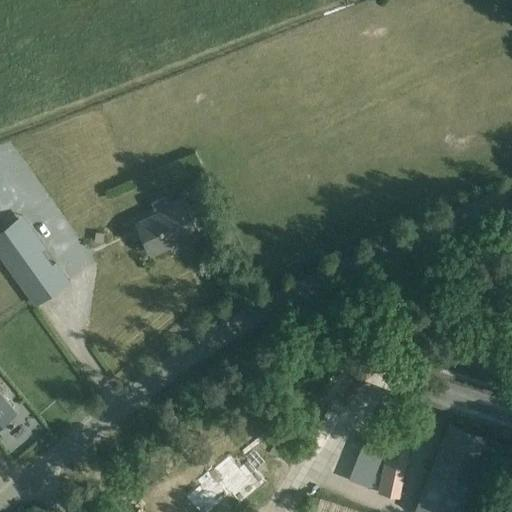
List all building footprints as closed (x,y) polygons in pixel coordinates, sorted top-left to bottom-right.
[(160,207),(169,203),(166,195),(152,201),(157,213),(162,211),(160,207)] [(162,211),(157,213),(138,221),(152,252),(181,239),(183,243),(201,235),(184,196),(169,203),(160,207),(162,211)] [(0,254),(18,280),(51,256),(37,238),(31,242),(20,228),(27,223),(14,204),(0,213),(0,254)] [(511,356),(440,333),(430,365),(423,385),(419,397),(511,427),(511,356)] [(423,385),(430,365),(421,362),(415,382),(423,385)] [(0,388),(0,422),(16,409),(0,388)] [(450,420),(415,510),(420,511),(481,511),(496,471),(492,469),(503,439),(450,420)] [(400,498),(410,445),(388,442),(378,493),(400,498)] [(200,485),(187,496),(199,511),(209,511),(231,493),(240,504),(268,481),(249,458),(241,465),(229,450),(196,480),(200,485)]
